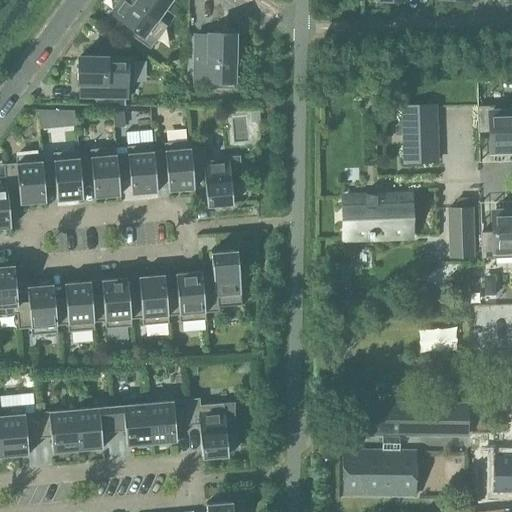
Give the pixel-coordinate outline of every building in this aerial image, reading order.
[(121,0),(112,13),(122,21),(118,27),(150,49),(167,26),(157,18),(169,0),(121,0)] [(195,35),(194,81),(208,82),(208,89),(234,89),(235,34),(208,33),(208,36),(195,35)] [(134,58),(79,57),(78,83),(80,83),(80,96),(126,98),(126,91),(127,84),(134,85),(134,58)] [(403,107),(404,163),(436,162),(434,105),(403,107)] [(490,152),(511,151),(511,105),(477,106),(477,133),(490,132),(490,152)] [(50,128),(49,110),(38,110),(40,129),(50,128)] [(250,111),(251,122),(260,121),(258,111),(250,111)] [(114,127),(124,126),(123,113),(113,114),(114,127)] [(168,192),(194,189),(189,141),(164,143),(164,150),(153,151),(153,144),(152,144),(156,193),(157,193),(156,177),(167,176),(168,192)] [(193,174),(204,173),(207,207),(233,204),(231,181),(240,180),(238,158),(205,161),(204,146),(190,148),(190,141),(189,141),(194,189),(193,174)] [(115,147),(119,196),(120,196),(119,180),(130,180),(131,195),(156,193),(152,144),(127,146),(127,153),(116,154),(116,147),(115,147)] [(94,198),(119,196),(115,147),(90,149),(90,156),(79,157),(79,150),(78,150),(82,199),(83,199),(82,184),(93,183),(94,198)] [(41,154),(45,202),(46,202),(45,187),(55,186),(57,201),(82,199),(78,150),(53,153),(53,160),(42,161),(41,154)] [(20,205),(45,202),(41,154),(15,156),(16,163),(3,164),(4,176),(5,186),(6,186),(6,190),(7,190),(18,189),(20,205)] [(0,228),(11,228),(7,190),(6,190),(6,186),(5,186),(4,176),(0,176),(0,228)] [(344,238),(411,236),(409,196),(374,197),(366,197),(366,193),(365,193),(365,197),(342,198),(344,238)] [(473,244),(472,208),(448,209),(449,245),(473,244)] [(511,211),(492,212),(493,232),(480,232),(481,258),(511,257),(511,211)] [(218,307),(242,305),(237,249),(211,252),(214,285),(203,286),(202,271),(200,271),(205,320),(206,320),(205,313),(219,312),(218,307)] [(18,329),(19,329),(16,303),(17,303),(14,265),(0,266),(0,308),(16,307),(18,329)] [(341,278),(341,266),(327,266),(327,278),(341,278)] [(180,322),(205,320),(200,271),(175,273),(177,289),(166,290),(165,274),(163,274),(168,323),(169,323),(168,316),(179,315),(180,322)] [(138,277),(140,292),(129,293),(128,278),(126,278),(131,326),(131,319),(142,318),(142,325),(168,323),(163,274),(138,277)] [(105,329),(131,326),(126,278),(101,280),(102,295),(92,296),(90,281),(89,281),(94,330),(94,323),(105,322),(105,329)] [(68,332),(94,330),(89,281),(64,283),(65,299),(55,299),(53,284),(52,284),(57,333),(57,326),(68,325),(68,332)] [(27,286),(28,302),(17,303),(16,303),(19,329),(31,328),(31,335),(57,333),(52,284),(27,286)] [(197,373),(196,364),(184,365),(185,374),(197,373)] [(0,396),(1,408),(0,408),(0,423),(3,457),(28,455),(27,440),(39,439),(36,412),(34,412),(32,394),(0,396)] [(126,446),(151,444),(146,395),(121,398),(122,405),(110,406),(113,432),(125,431),(126,446)] [(148,395),(146,395),(151,444),(176,442),(175,427),(187,425),(185,399),(148,402),(148,395)] [(202,458),(228,456),(226,431),(234,430),(235,402),(200,405),(199,398),(185,399),(187,425),(199,424),(202,458)] [(467,436),(467,404),(371,403),(370,435),(382,435),(382,451),(343,450),(343,495),(415,496),(415,451),(399,451),(399,435),(467,436)] [(101,433),(113,432),(110,406),(73,409),(77,451),(102,448),(101,433)] [(73,409),(36,412),(39,439),(51,438),(52,453),(77,451),(73,409)] [(511,456),(493,456),(493,457),(495,457),(495,490),(493,490),(493,492),(511,491),(511,456)] [(232,511),(232,501),(206,503),(206,511),(232,511)]
